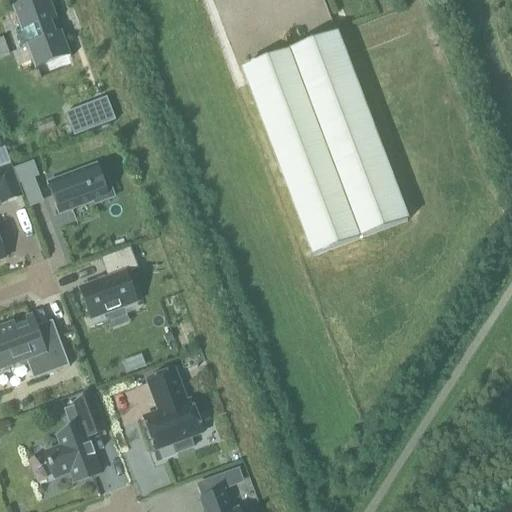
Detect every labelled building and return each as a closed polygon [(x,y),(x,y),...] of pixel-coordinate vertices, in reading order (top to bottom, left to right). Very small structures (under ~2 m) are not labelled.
[(13,8),(12,9),(21,33),(17,34),(22,49),(26,48),(35,72),(37,72),(35,68),(69,55),(70,59),(72,59),(62,32),(60,33),(61,34),(56,36),(51,23),(56,21),(56,22),(58,22),(49,0),(47,0),(15,12),(13,8)] [(243,71),(314,258),(407,223),(336,35),(243,71)] [(100,128),(116,122),(108,103),(107,99),(91,105),(100,128)] [(65,115),(74,138),(90,132),(81,109),(65,115)] [(40,134),(55,128),(52,119),(36,125),(40,134)] [(94,134),(99,148),(122,139),(117,126),(94,134)] [(36,179),(31,164),(14,170),(19,185),(36,179)] [(95,206),(115,199),(106,177),(100,179),(96,167),(49,185),(60,215),(93,202),(95,206)] [(10,168),(0,171),(0,197),(3,205),(21,198),(10,168)] [(125,274),(138,270),(131,249),(101,260),(108,280),(80,291),(91,321),(136,304),(125,274)] [(0,333),(0,367),(25,358),(34,381),(69,368),(58,339),(41,345),(32,321),(0,333)] [(156,374),(158,378),(171,373),(170,369),(156,374)] [(144,420),(156,452),(173,446),(177,455),(194,449),(190,440),(203,435),(190,402),(186,404),(175,372),(147,382),(159,414),(144,420)] [(62,447),(47,453),(57,479),(72,473),(75,483),(102,473),(95,456),(96,456),(92,445),(91,445),(88,438),(107,431),(95,399),(66,410),(74,432),(59,438),(62,447)] [(237,472),(219,478),(223,488),(240,482),(237,472)] [(240,511),(239,510),(232,511),(224,491),(200,501),(204,511),(240,511)]
